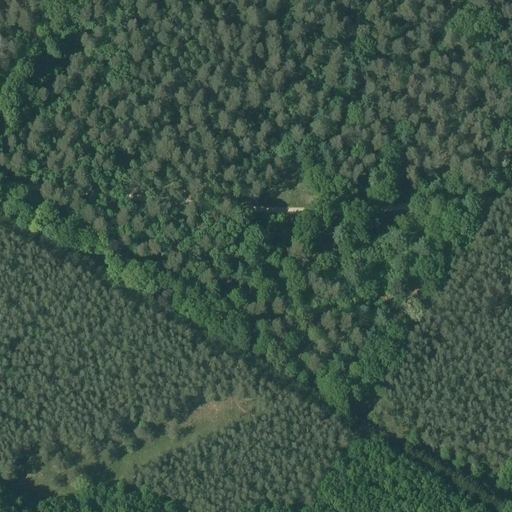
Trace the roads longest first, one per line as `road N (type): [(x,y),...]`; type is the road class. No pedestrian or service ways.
road 1 (track): [(0,205),(508,511)]
road 2 (track): [(511,200),(318,212),(0,187)]
road 3 (track): [(68,0),(0,114)]
